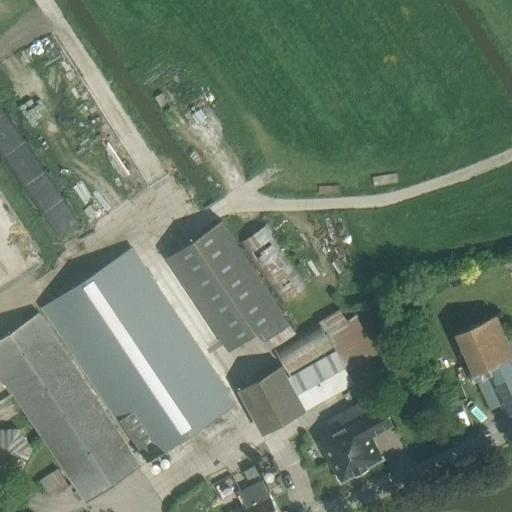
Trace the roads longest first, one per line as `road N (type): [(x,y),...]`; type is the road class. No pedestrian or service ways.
road 1 (track): [(40,0),(179,228),(243,196),(265,207),(383,204),(511,156)]
road 2 (tertiary): [(330,511),(511,426)]
